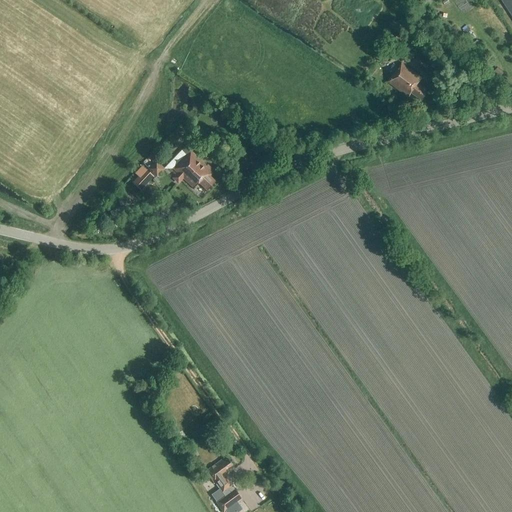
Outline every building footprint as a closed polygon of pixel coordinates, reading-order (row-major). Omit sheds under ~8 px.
[(511,0),(501,0),(511,16),(511,0)] [(407,56),(417,45),(402,32),(392,43),(407,56)] [(422,101),(428,92),(418,84),(422,78),(401,63),(387,83),(408,98),(411,94),(422,101)] [(191,151),(195,147),(190,142),(164,169),(165,170),(173,169),(177,173),(172,179),(178,184),(183,179),(193,189),(199,183),(207,191),(213,185),(211,183),(213,180),(209,177),(213,173),(191,151)] [(157,162),(148,170),(157,179),(165,170),(157,162)] [(145,169),(138,177),(132,183),(141,191),(154,177),(145,169)] [(224,496),(216,502),(222,511),(225,511),(242,500),(234,489),(232,486),(232,485),(225,476),(226,475),(225,473),(233,467),(228,459),(226,461),(224,458),(206,472),(214,484),(215,483),(222,493),(224,496)]
